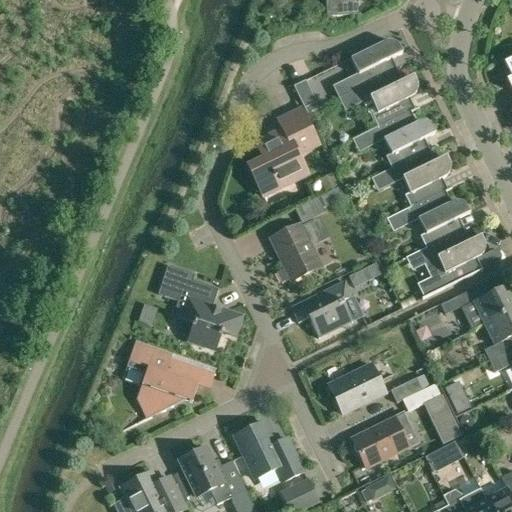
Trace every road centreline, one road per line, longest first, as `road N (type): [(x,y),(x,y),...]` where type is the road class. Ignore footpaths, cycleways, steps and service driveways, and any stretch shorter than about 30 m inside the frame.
road 1 (residential): [(285,378),(214,214),(217,174),(254,76),(281,56),(426,11)]
road 2 (residential): [(103,472),(285,378)]
road 3 (residential): [(511,191),(451,69),(455,15)]
